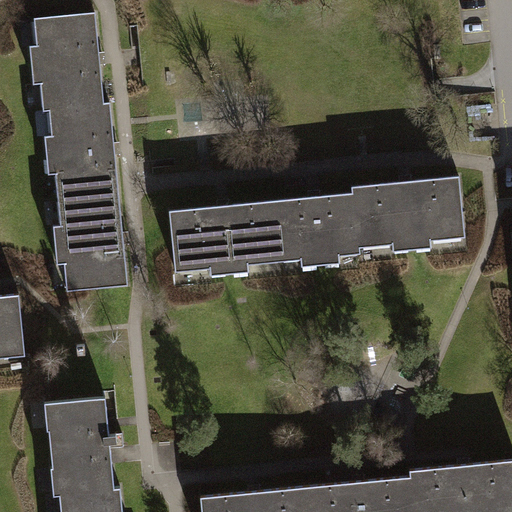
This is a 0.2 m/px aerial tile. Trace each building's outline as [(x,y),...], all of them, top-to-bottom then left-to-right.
[(95,19),(27,26),(36,121),(105,114),(95,19)] [(105,114),(36,121),(45,206),(114,200),(105,114)] [(343,196),(349,255),(461,244),(454,177),(342,188),(343,196)] [(349,255),(343,196),(256,205),(262,272),(350,264),(349,255)] [(114,200),(45,206),(53,286),(122,279),(114,200)] [(171,281),(262,272),(256,205),(165,214),(171,281)] [(34,295),(0,298),(0,374),(41,370),(34,295)] [(114,412),(47,418),(56,507),(123,501),(114,412)] [(511,511),(511,469),(407,480),(410,511),(511,511)] [(410,511),(408,488),(321,496),(322,511),(410,511)] [(230,511),(322,511),(321,496),(229,505),(230,511)] [(123,511),(123,501),(56,507),(56,511),(123,511)]
